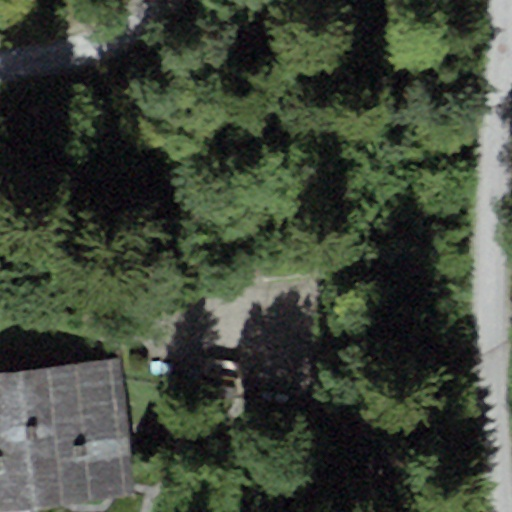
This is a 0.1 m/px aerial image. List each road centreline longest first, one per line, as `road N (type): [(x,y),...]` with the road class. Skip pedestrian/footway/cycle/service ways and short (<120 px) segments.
road 1 (track): [(503,0),(483,240),(501,511)]
road 2 (track): [(176,0),(102,55),(0,69)]
